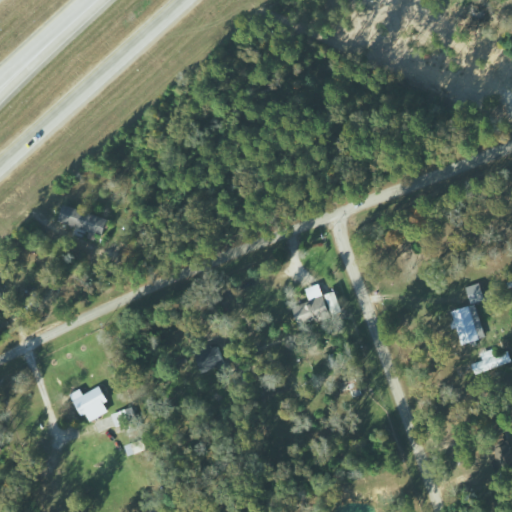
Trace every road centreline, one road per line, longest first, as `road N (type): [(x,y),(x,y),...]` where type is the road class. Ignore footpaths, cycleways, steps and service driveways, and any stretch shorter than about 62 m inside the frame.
road 1 (residential): [(0,361),(333,215)]
road 2 (tertiary): [(437,511),(333,215)]
road 3 (tertiary): [(0,171),(188,0)]
road 4 (tertiary): [(333,215),(511,146)]
